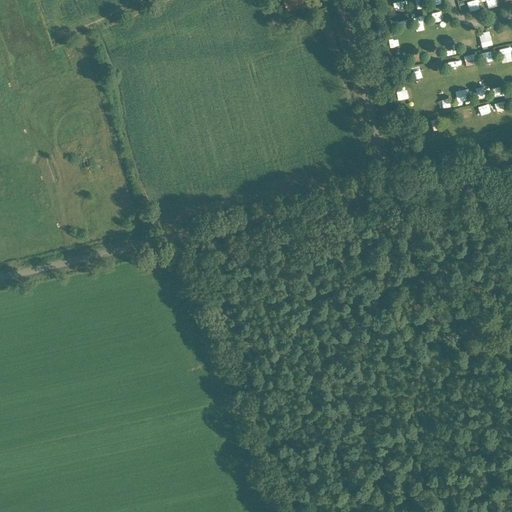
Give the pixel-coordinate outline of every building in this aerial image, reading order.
[(301,0),(284,0),(287,10),(303,6),(301,0)] [(468,10),(477,9),(475,0),(473,0),(467,1),(468,10)] [(482,0),(485,9),(496,6),(494,0),(482,0)] [(440,10),(431,11),(432,21),(442,20),(440,10)] [(407,16),(395,17),(396,29),(409,27),(407,16)] [(509,32),(500,32),(500,41),(509,41),(509,32)] [(490,34),(479,38),(482,48),(493,45),(490,34)] [(448,55),(457,54),(454,38),(445,40),(448,55)] [(465,40),(466,50),(475,49),(473,39),(465,40)] [(485,61),(495,58),(492,48),(482,51),(485,61)] [(475,53),(463,56),(465,66),(478,63),(475,53)] [(451,70),(461,67),(459,56),(448,59),(451,70)] [(430,73),(440,73),(439,63),(429,63),(430,73)] [(415,69),(416,78),(424,77),(423,67),(415,69)] [(410,87),(400,90),(403,100),(413,96),(410,87)] [(431,102),(419,104),(421,114),(433,112),(431,102)] [(489,102),(477,105),(480,117),(492,114),(489,102)] [(425,117),(427,127),(437,124),(436,115),(425,117)]
